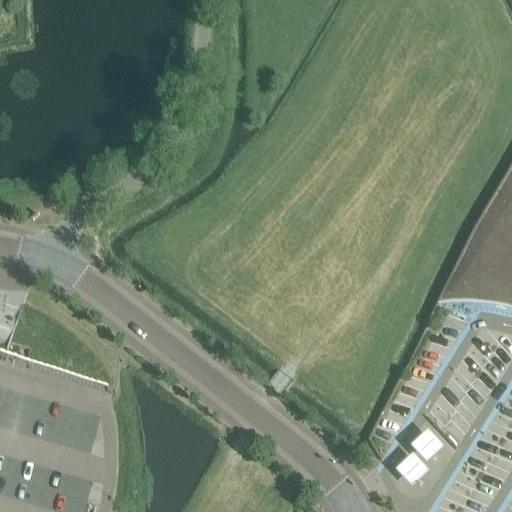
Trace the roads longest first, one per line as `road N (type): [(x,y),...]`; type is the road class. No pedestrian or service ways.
road 1 (unclassified): [(348,511),(323,475),(144,322),(84,273),(50,262)]
road 2 (unclassified): [(50,262),(70,230),(142,174),(171,135),(187,94),(202,0)]
